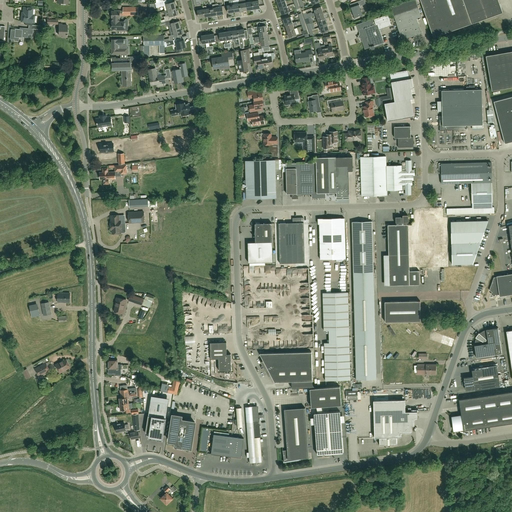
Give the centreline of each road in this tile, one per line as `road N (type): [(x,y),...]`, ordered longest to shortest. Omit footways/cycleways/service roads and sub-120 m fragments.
road 1 (unclassified): [(276,478),(269,407),(239,344),(238,217),(253,209),(415,205),(425,195),(424,156)]
road 2 (primary): [(104,456),(88,242),(64,171)]
road 3 (unclassified): [(474,319),(469,301),(500,209),(500,153)]
road 4 (residential): [(270,89),(281,122),(347,121),(354,112),(346,65)]
road 5 (unclassified): [(276,478),(412,455),(425,439)]
road 6 (unknown): [(316,207),(322,339)]
road 7 (unclassified): [(425,439),(474,319)]
road 8 (tertiary): [(75,106),(201,90)]
